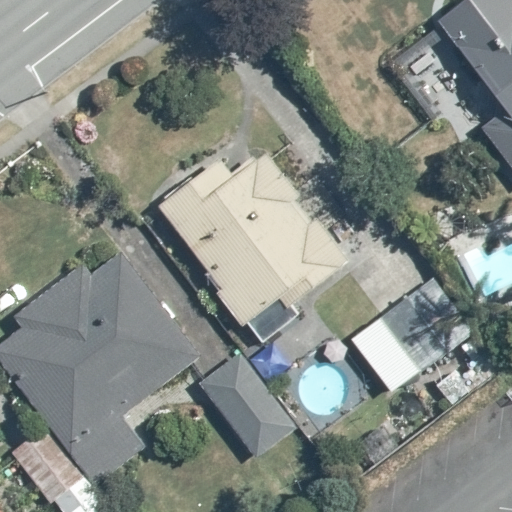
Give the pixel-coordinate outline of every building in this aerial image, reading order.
[(511,0),(469,0),(438,24),(504,113),(483,128),(511,166),(511,0)] [(221,159),(155,208),(244,327),(283,298),(290,307),(351,262),(320,219),(311,226),(295,204),(305,197),(271,152),(235,178),(221,159)] [(0,345),(0,356),(95,485),(148,447),(124,414),(202,357),(123,250),(92,272),(86,264),(16,314),(25,327),(0,345)] [(472,331),(431,277),(350,338),(392,392),(472,331)] [(297,428),(240,352),(199,383),(256,459),(297,428)]
